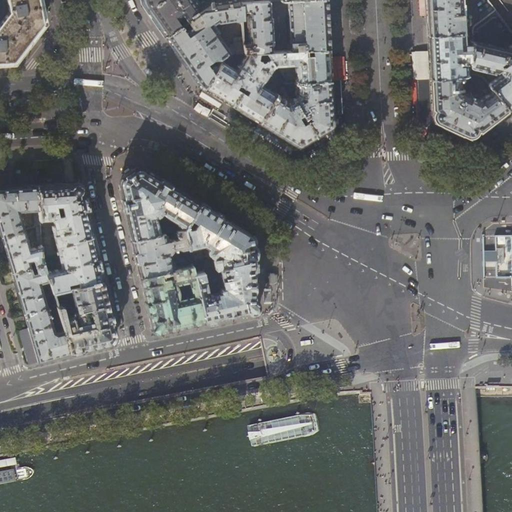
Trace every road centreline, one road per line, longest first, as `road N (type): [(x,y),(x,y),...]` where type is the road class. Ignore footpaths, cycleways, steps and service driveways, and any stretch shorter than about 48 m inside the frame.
road 1 (primary): [(511,293),(0,402)]
road 2 (primary): [(0,422),(511,314)]
road 3 (primary): [(89,128),(163,139),(281,209),(363,280)]
road 4 (primary): [(360,208),(306,189),(148,94),(85,83)]
road 5 (tertiary): [(0,431),(287,381)]
road 6 (residential): [(136,352),(89,128)]
road 7 (primary): [(447,511),(438,351)]
road 8 (primary): [(395,359),(405,393),(411,511)]
road 9 (tertiary): [(266,325),(136,352)]
road 10 (tertiary): [(136,352),(16,382)]
